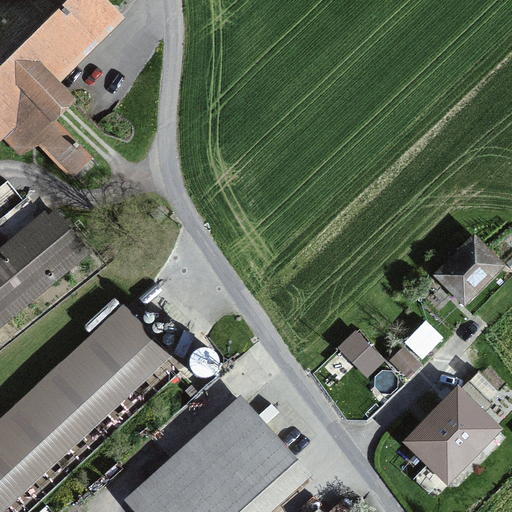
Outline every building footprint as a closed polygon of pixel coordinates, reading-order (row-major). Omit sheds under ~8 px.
[(0,0),(0,128),(4,132),(1,135),(21,155),(38,139),(71,173),(90,154),(52,116),(69,99),(44,73),(105,13),(92,0),(21,0),(12,10),(1,0),(0,0)] [(0,324),(88,252),(56,213),(49,219),(45,214),(44,215),(28,196),(0,219),(0,324)] [(160,205),(150,213),(156,221),(166,213),(160,205)] [(451,279),(468,296),(500,265),(474,240),(438,275),(447,284),(451,279)] [(0,423),(0,511),(168,358),(123,309),(0,423)] [(427,314),(403,336),(423,357),(447,336),(427,314)] [(379,359),(358,337),(344,351),(365,373),(379,359)] [(410,442),(447,478),(495,429),(458,393),(410,442)] [(131,503),(138,511),(269,511),(309,477),(243,403),(131,503)]
